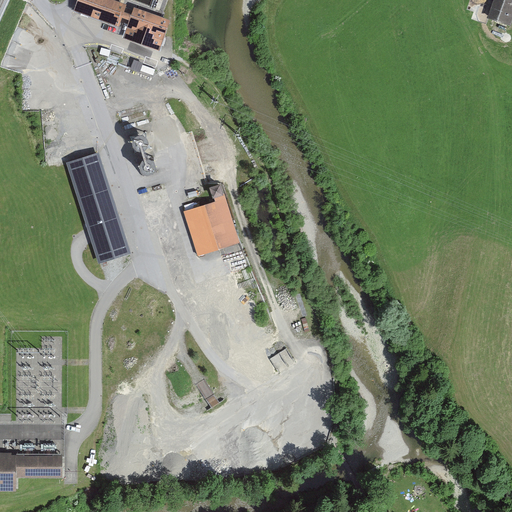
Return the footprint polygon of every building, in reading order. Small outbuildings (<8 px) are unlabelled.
[(166,23),(104,0),(74,0),(69,12),(115,29),(118,21),(125,24),(119,40),(155,53),(166,23)] [(508,31),(511,17),(511,0),(486,0),(479,22),(508,31)] [(126,152),(129,152),(131,151),(133,150),(134,148),(135,145),(135,143),(134,141),(132,139),(130,138),(127,138),(125,138),(123,139),(122,141),(121,143),(121,145),(121,148),(122,149),(124,151),(126,152)] [(129,253),(97,154),(66,164),(98,263),(129,253)] [(143,165),(142,163),(140,162),(138,161),(135,161),(133,161),(131,163),(129,165),(128,167),(129,170),(130,172),(131,174),(133,175),(136,175),(138,175),(140,174),(142,172),(143,170),(143,168),(143,165)] [(196,257),(239,244),(225,200),(183,213),(196,257)] [(63,455),(0,454),(0,491),(16,492),(16,478),(63,479),(63,455)]
